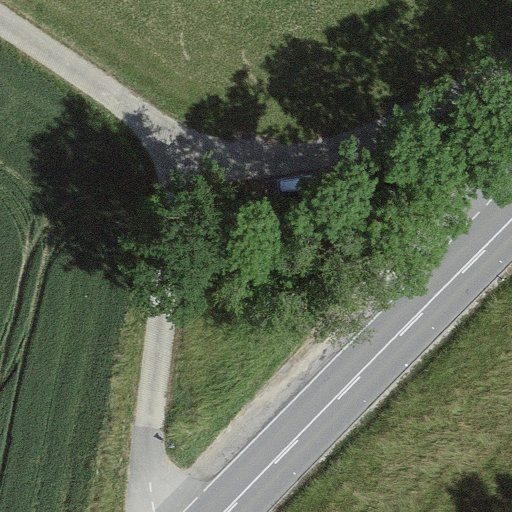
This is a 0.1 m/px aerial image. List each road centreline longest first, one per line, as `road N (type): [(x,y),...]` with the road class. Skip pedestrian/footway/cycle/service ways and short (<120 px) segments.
road 1 (track): [(0,21),(182,144),(141,511)]
road 2 (tertiary): [(511,220),(226,511)]
road 3 (track): [(182,144),(272,160),(360,144),(511,66)]
